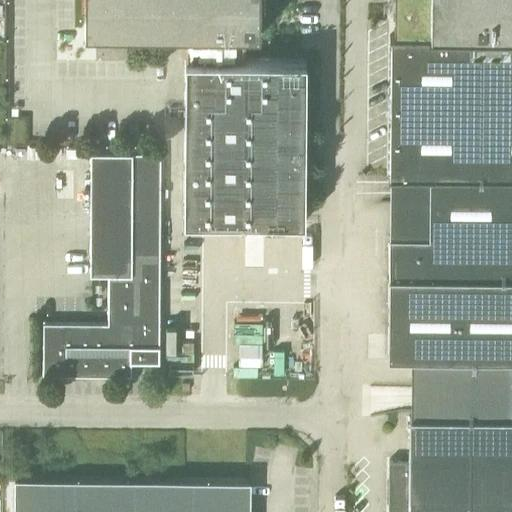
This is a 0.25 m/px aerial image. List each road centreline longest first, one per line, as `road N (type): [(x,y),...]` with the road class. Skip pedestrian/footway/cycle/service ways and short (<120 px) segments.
road 1 (unclassified): [(334,409),(0,409)]
road 2 (unclassified): [(334,409),(340,155)]
